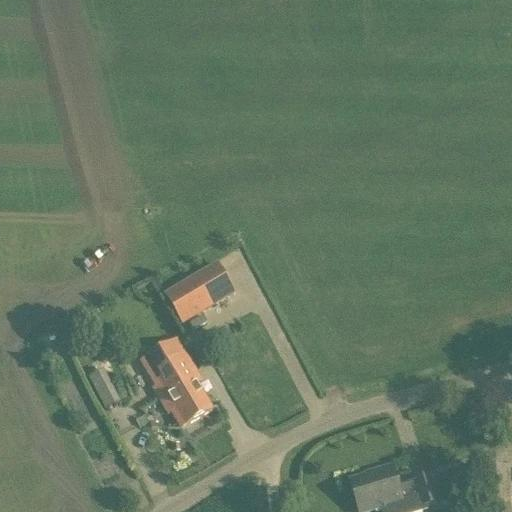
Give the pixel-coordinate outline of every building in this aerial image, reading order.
[(202,286),(172,304),(188,331),(218,314),(202,286)] [(186,428),(213,412),(197,385),(202,382),(178,342),(143,363),(173,414),(177,412),(186,428)] [(110,381),(94,389),(105,411),(121,403),(110,381)] [(480,466),(481,506),(511,505),(510,465),(480,466)] [(398,487),(392,466),(370,473),(371,475),(349,481),(358,511),(377,511),(404,504),(403,502),(418,497),(422,510),(439,504),(430,475),(413,480),(413,483),(398,487)]
